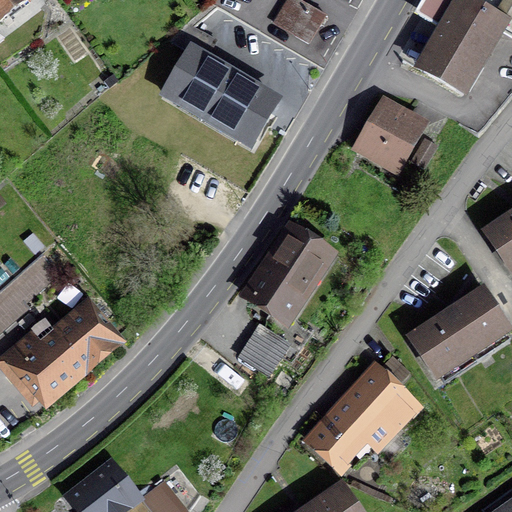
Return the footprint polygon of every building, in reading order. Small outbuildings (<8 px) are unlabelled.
[(0,0),(0,21),(27,0),(0,0)] [(324,17),(295,0),(292,0),(277,25),(308,44),(324,17)] [(445,26),(446,28),(421,71),(463,95),(499,33),(511,40),(511,0),(462,0),(461,3),(459,3),(445,26)] [(190,54),(165,97),(178,105),(180,103),(238,137),(237,139),(251,147),(277,104),(204,60),(215,40),(190,26),(177,36),(172,43),(190,54)] [(381,164),(396,173),(423,128),(384,105),(359,147),(380,159),(381,164)] [(411,163),(424,170),(437,148),(424,140),(411,163)] [(511,219),(487,235),(511,273),(511,219)] [(251,299),(284,321),(326,257),(294,235),(251,299)] [(0,334),(30,309),(24,302),(58,272),(42,254),(0,290),(0,334)] [(411,341),(436,379),(508,332),(483,295),(411,341)] [(4,359),(41,403),(113,342),(89,313),(59,339),(46,323),(4,359)] [(244,362),(267,377),(288,345),(265,330),(244,362)] [(312,445),(340,472),(368,442),(377,452),(417,411),(378,373),(312,445)] [(124,511),(139,501),(111,465),(68,499),(77,511),(124,511)] [(305,511),(358,511),(342,489),(310,511),(309,510),(305,511)] [(147,511),(139,501),(124,511),(147,511)]
